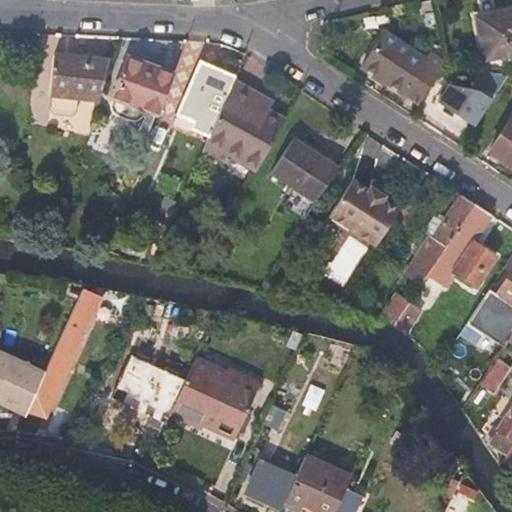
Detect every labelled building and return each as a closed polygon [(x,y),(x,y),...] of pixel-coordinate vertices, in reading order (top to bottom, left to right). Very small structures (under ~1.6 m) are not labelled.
[(483,60),(511,54),(511,11),(476,18),(483,60)] [(381,38),(363,66),(419,104),(438,73),(386,38),(381,38)] [(48,96),(54,97),(51,115),(76,118),(78,99),(98,102),(109,62),(52,56),(48,96)] [(126,58),(112,98),(158,115),(173,75),(126,58)] [(199,63),(178,115),(194,122),(191,129),(210,138),(233,86),(236,79),(199,63)] [(459,96),(456,100),(451,96),(458,85),(446,77),(426,108),(450,124),(466,101),(459,96)] [(203,153),(217,160),(221,151),(259,168),(285,121),(267,113),(254,107),(257,98),(233,86),(210,138),(203,153)] [(254,107),(267,113),(271,104),(257,98),(254,107)] [(511,119),(491,153),(511,166),(511,119)] [(317,202),(338,170),(293,142),(272,174),(317,202)] [(369,190),(354,180),(330,216),(376,246),(400,210),(384,199),(386,196),(371,187),(369,190)] [(463,196),(442,226),(432,218),(424,230),(433,237),(424,249),(426,255),(437,263),(438,260),(475,204),(463,196)] [(475,204),(438,260),(477,285),(497,256),(475,241),(492,215),(475,204)] [(349,233),(325,272),(344,284),(368,245),(349,233)] [(227,262),(238,243),(223,235),(213,254),(227,262)] [(511,304),(511,273),(498,295),(511,304)] [(45,374),(29,409),(47,417),(98,303),(80,295),(45,374)] [(405,298),(392,316),(399,320),(402,314),(410,302),(405,298)] [(114,299),(108,311),(120,317),(126,306),(114,299)] [(410,302),(402,314),(414,322),(422,310),(410,302)] [(440,363),(441,364),(452,370),(474,336),(463,329),(440,363)] [(0,353),(0,405),(26,417),(29,409),(45,374),(0,353)] [(493,393),(511,367),(497,358),(480,384),(493,393)] [(228,369),(226,373),(194,359),(170,413),(202,428),(204,424),(234,438),(259,384),(228,369)] [(279,431),(288,412),(272,405),(264,424),(279,431)] [(510,452),(511,448),(511,407),(491,438),(510,452)] [(295,511),(298,511),(302,505),(315,511),(335,511),(346,490),(351,480),(305,458),(297,477),(284,506),(295,511)] [(259,460),(245,491),(283,508),(284,506),(297,477),(259,460)] [(452,497),(459,484),(452,480),(445,493),(452,497)] [(335,511),(357,511),(363,498),(346,490),(335,511)]
